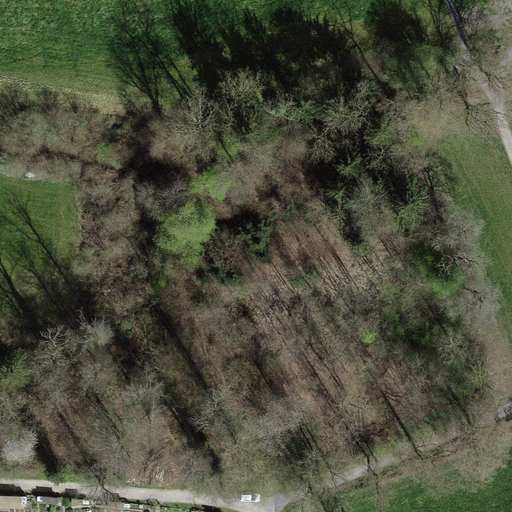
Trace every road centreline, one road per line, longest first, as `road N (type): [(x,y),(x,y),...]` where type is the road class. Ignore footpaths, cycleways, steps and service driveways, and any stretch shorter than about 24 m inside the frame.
road 1 (track): [(260,511),(511,404)]
road 2 (track): [(0,487),(260,511)]
